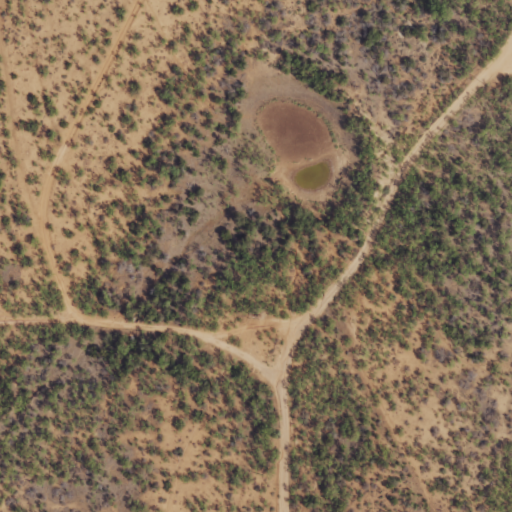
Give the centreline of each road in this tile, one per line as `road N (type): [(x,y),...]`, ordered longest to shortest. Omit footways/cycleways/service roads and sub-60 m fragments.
road 1 (track): [(267,511),(282,423),(327,382),(419,173),(459,133),(490,128),(511,78)]
road 2 (track): [(327,511),(282,423),(201,367),(99,347),(0,340)]
road 3 (track): [(99,347),(84,285),(59,265),(0,94)]
